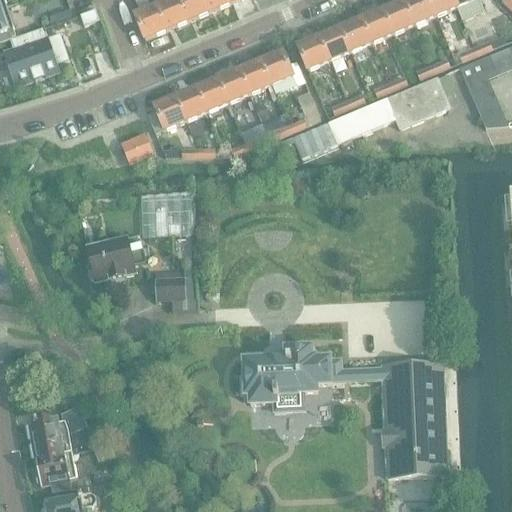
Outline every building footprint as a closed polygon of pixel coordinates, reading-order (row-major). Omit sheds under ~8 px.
[(178,0),(176,0),(156,9),(167,33),(189,24),(178,0)] [(203,0),(178,0),(189,24),(209,15),(203,0)] [(228,0),(203,0),(209,15),(231,6),(228,0)] [(414,28),(436,19),(427,0),(409,0),(404,3),(414,28)] [(427,0),(436,19),(456,10),(451,0),(427,0)] [(451,0),(456,10),(462,24),(484,14),(477,0),(451,0)] [(506,0),(503,4),(511,13),(511,1),(510,0),(506,0)] [(393,37),(414,28),(404,3),(383,11),(393,37)] [(14,31),(6,9),(0,10),(0,46),(13,42),(9,32),(14,31)] [(145,42),(167,33),(156,9),(135,18),(145,42)] [(383,11),(361,20),(372,46),(393,37),(383,11)] [(70,13),(59,16),(61,24),(72,20),(70,13)] [(96,13),(81,19),(85,30),(97,25),(100,24),(96,13)] [(361,20),(340,29),(351,54),(372,46),(361,20)] [(340,29),(319,38),(329,63),(351,54),(340,29)] [(6,59),(0,61),(0,87),(2,92),(16,87),(17,90),(34,84),(35,86),(46,82),(45,80),(59,75),(56,68),(70,63),(61,37),(47,42),(44,31),(11,42),(15,53),(5,56),(6,59)] [(307,73),(329,63),(319,38),(297,47),(307,73)] [(488,46),(474,52),(476,59),(491,53),(488,46)] [(499,55),(507,74),(511,72),(511,59),(508,51),(499,55)] [(462,65),(476,59),(474,52),(459,58),(462,65)] [(283,54),(261,64),(272,89),(276,98),(298,89),(294,80),(283,54)] [(489,59),(497,78),(507,74),(499,55),(489,59)] [(480,63),(488,82),(497,78),(489,59),(480,63)] [(447,61),(431,67),(435,76),(451,69),(447,61)] [(472,100),(492,92),(488,82),(480,63),(460,71),(470,97),(472,100)] [(261,64),(240,72),(251,98),(272,89),(261,64)] [(420,82),(435,76),(431,67),(417,73),(420,82)] [(240,72),(218,81),(225,97),(229,107),(251,98),(240,72)] [(404,79),(389,86),(392,93),(408,87),(404,79)] [(396,97),(329,126),(338,148),(394,124),(398,134),(435,118),(451,111),(447,102),(438,83),(437,80),(421,87),(396,97)] [(218,81),(197,90),(200,97),(208,116),(229,107),(225,97),(218,81)] [(384,97),(392,93),(389,86),(374,92),(378,100),(384,97)] [(197,90),(176,99),(187,125),(208,116),(200,97),(197,90)] [(472,100),(476,111),(496,103),(492,92),(472,100)] [(308,131),(321,126),(307,95),(295,100),(305,123),(308,131)] [(362,98),(346,104),(350,112),(365,105),(362,98)] [(176,99),(153,109),(156,115),(164,134),(187,125),(176,99)] [(476,111),(481,121),(501,114),(496,103),(476,111)] [(335,118),(350,112),(346,104),(332,110),(335,118)] [(501,114),(481,121),(485,131),(485,133),(508,130),(501,114)] [(156,115),(147,119),(155,138),(163,135),(164,134),(156,115)] [(305,123),(290,129),(293,137),(308,131),(305,123)] [(277,144),(293,137),(290,129),(274,136),(277,144)] [(129,169),(154,159),(145,137),(120,146),(129,169)] [(262,140),(247,147),(250,155),(265,149),(262,140)] [(291,142),(272,150),(275,156),(295,147),(292,142),(291,142)] [(236,162),(250,155),(247,147),(232,153),(236,162)] [(183,162),(199,162),(199,153),(183,153),(183,162)] [(216,153),(199,153),(199,162),(216,162),(216,153)] [(142,240),(194,238),(191,195),(139,199),(142,240)] [(88,249),(93,269),(144,257),(140,240),(130,242),(129,239),(88,249)] [(146,265),(144,257),(93,269),(88,273),(91,285),(95,287),(134,277),(132,269),(146,265)] [(186,300),(196,299),(195,280),(195,268),(183,269),(183,275),(154,276),(155,282),(156,306),(186,305),(186,300)] [(331,385),(383,383),(382,373),(341,375),(341,364),(331,364),(330,361),(316,362),(316,359),(312,360),(312,350),(305,350),(305,347),(292,348),(292,351),(285,351),(286,361),(244,363),(244,378),(241,378),(242,395),(245,395),(245,398),(250,398),(250,407),(275,406),(275,415),(304,413),(303,396),(317,395),(317,388),(332,387),(331,385)] [(385,433),(381,433),(382,451),(386,451),(387,482),(447,479),(442,367),(382,370),(385,433)] [(32,427),(28,428),(34,460),(38,459),(38,461),(60,457),(60,459),(63,458),(73,456),(70,438),(87,429),(78,410),(61,417),(63,425),(58,426),(56,415),(50,416),(49,409),(36,411),(37,418),(31,419),(32,427)] [(39,463),(34,463),(38,486),(42,485),(43,489),(51,488),(52,496),(72,493),(71,484),(77,483),(73,456),(63,458),(60,459),(60,457),(38,461),(39,463)] [(93,511),(94,511),(96,503),(94,500),(88,497),(63,501),(48,504),(47,506),(46,506),(45,510),(44,511),(93,511)]
